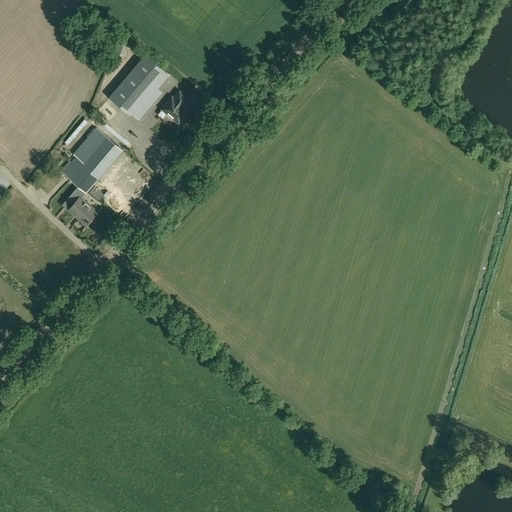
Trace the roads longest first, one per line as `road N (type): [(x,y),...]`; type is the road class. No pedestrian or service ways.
road 1 (unclassified): [(0,375),(343,0)]
road 2 (track): [(489,0),(467,43),(442,63),(437,83),(446,111),(511,166)]
